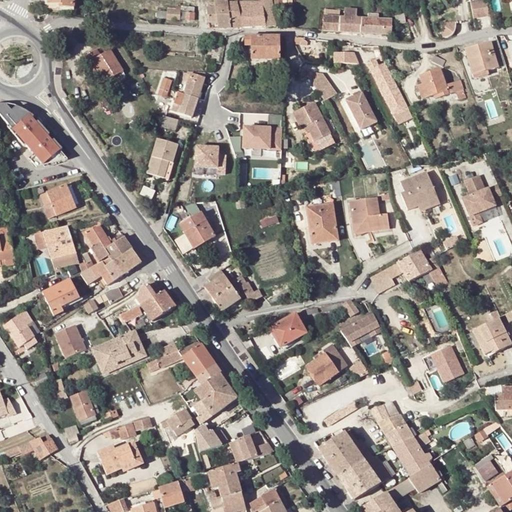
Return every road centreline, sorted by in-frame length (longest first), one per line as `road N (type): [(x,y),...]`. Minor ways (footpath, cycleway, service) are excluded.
road 1 (residential): [(231,33),(285,28),(415,48),(511,31)]
road 2 (residential): [(511,372),(444,405),(389,391),(359,395),(290,432)]
road 3 (residential): [(231,33),(151,238)]
road 4 (residential): [(220,331),(249,314),(335,298),(370,265),(405,248)]
road 5 (residential): [(36,39),(65,21),(231,33)]
road 6 (residential): [(103,511),(0,348)]
road 7 (primary): [(290,432),(220,331)]
